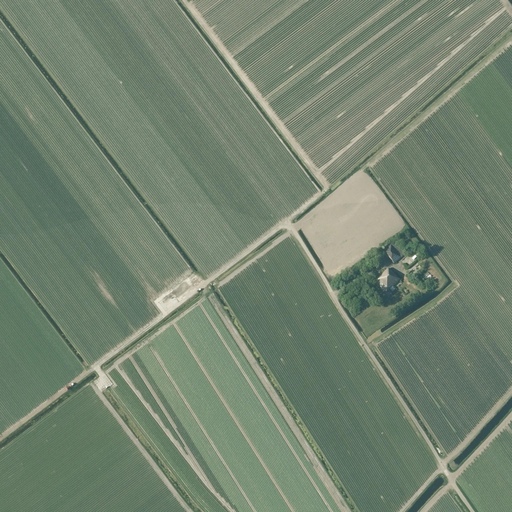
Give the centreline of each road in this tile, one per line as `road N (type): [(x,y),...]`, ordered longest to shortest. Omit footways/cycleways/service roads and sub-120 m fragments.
road 1 (unclassified): [(337,291),(334,298),(472,511)]
road 2 (track): [(206,282),(291,226),(334,298)]
